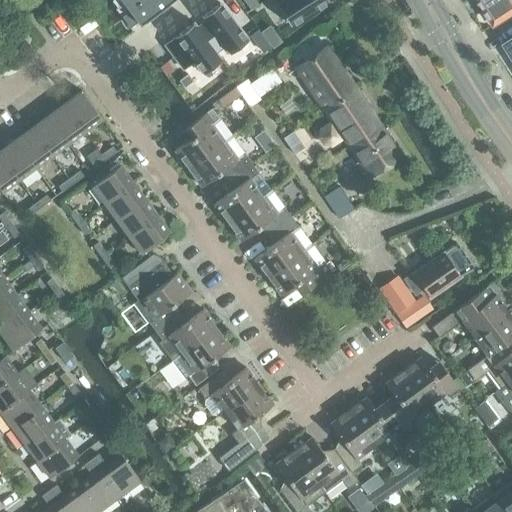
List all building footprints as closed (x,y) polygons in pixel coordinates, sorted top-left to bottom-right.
[(121,0),(130,11),(138,22),(139,23),(170,0),(121,0)] [(284,0),(285,0),(278,5),(290,24),(327,0),(284,0)] [(478,0),(485,10),(500,0),(478,0)] [(511,0),(500,0),(485,10),(495,25),(511,14),(511,0)] [(194,23),(220,59),(221,58),(216,52),(224,46),(229,52),(247,38),(221,3),(202,16),(206,21),(198,28),(194,23)] [(138,22),(130,11),(122,16),(130,27),(138,22)] [(176,37),(166,45),(184,68),(194,61),(202,72),(220,59),(194,23),(176,37)] [(259,29),(251,34),(257,42),(265,36),(259,29)] [(25,32),(18,37),(23,44),(30,39),(25,32)] [(324,112),(356,90),(327,49),(296,70),(324,112)] [(272,70),(251,85),(257,94),(279,79),(272,70)] [(188,73),(179,80),(184,87),(193,80),(188,73)] [(347,147),(379,125),(356,90),(324,112),(331,122),(322,129),(318,138),(322,144),(331,145),(342,139),(347,147)] [(64,103),(85,132),(102,119),(81,91),(64,103)] [(69,144),(85,132),(64,103),(48,115),(69,144)] [(188,168),(232,135),(219,118),(211,108),(188,125),(194,135),(174,149),(188,168)] [(52,156),(69,144),(48,115),(31,127),(52,156)] [(379,125),(347,147),(369,178),(401,157),(379,125)] [(36,168),(52,156),(31,127),(15,139),(36,168)] [(294,131),(283,139),(294,155),(305,148),(294,131)] [(228,180),(252,163),(244,153),(232,135),(188,168),(201,186),(222,171),(228,180)] [(0,153),(19,180),(36,168),(15,139),(0,149),(0,153)] [(113,146),(102,154),(106,160),(117,152),(113,146)] [(0,190),(2,193),(19,180),(0,153),(0,190)] [(106,160),(102,154),(90,163),(94,168),(106,160)] [(231,219),(262,196),(250,179),(259,172),(252,163),(228,180),(234,189),(214,204),(228,222),(231,219)] [(104,203),(133,183),(120,166),(92,187),(104,203)] [(79,171),(68,178),(72,184),(83,176),(79,171)] [(72,184),(68,178),(58,186),(62,192),(72,184)] [(117,219),(145,199),(133,183),(104,203),(117,219)] [(339,186),(325,196),(341,219),(355,208),(339,186)] [(268,234),(291,217),(271,190),(262,196),(231,219),(228,222),(241,240),(261,225),(268,234)] [(47,194),(36,202),(40,208),(51,200),(47,194)] [(129,236),(157,215),(145,199),(117,219),(129,236)] [(40,208),(36,202),(25,210),(29,216),(40,208)] [(77,223),(82,219),(74,208),(68,212),(77,223)] [(3,212),(0,214),(0,218),(6,226),(11,222),(3,212)] [(157,215),(129,236),(142,253),(170,233),(157,215)] [(268,276),(311,244),(291,217),(268,234),(274,243),(254,258),(268,276)] [(82,219),(77,223),(85,234),(90,230),(82,219)] [(11,222),(6,226),(14,237),(19,233),(11,222)] [(0,231),(0,244),(8,239),(2,230),(0,231)] [(101,256),(106,252),(98,241),(93,245),(101,256)] [(414,273),(404,279),(415,294),(424,287),(431,297),(475,266),(457,241),(444,250),(413,272),(414,273)] [(27,244),(22,248),(30,259),(35,255),(27,244)] [(301,279),(308,288),(331,271),(324,261),(311,244),(268,276),(281,294),(301,279)] [(106,252),(101,256),(109,267),(114,262),(106,252)] [(35,255),(30,259),(38,270),(43,266),(35,255)] [(154,256),(122,279),(125,283),(139,301),(139,302),(174,276),(174,275),(160,257),(157,260),(154,256)] [(348,259),(339,267),(342,271),(351,264),(348,259)] [(139,301),(135,304),(156,331),(179,314),(173,305),(191,292),(177,273),(174,275),(174,276),(139,302),(139,301)] [(416,301),(398,275),(378,288),(406,329),(434,310),(424,295),(416,301)] [(52,277),(46,281),(54,292),(60,288),(52,277)] [(0,306),(16,295),(4,279),(0,281),(0,306)] [(479,292),(456,309),(463,318),(462,319),(462,320),(475,337),(510,311),(497,293),(495,294),(494,295),(487,286),(479,292)] [(60,288),(54,292),(62,303),(68,299),(60,288)] [(0,332),(28,311),(16,295),(0,306),(0,332)] [(179,314),(156,331),(163,341),(169,336),(182,353),(217,328),(203,309),(186,322),(179,314)] [(456,309),(433,326),(440,336),(462,320),(462,319),(463,318),(456,309)] [(28,311),(0,332),(13,349),(41,328),(28,311)] [(511,313),(510,311),(475,337),(488,354),(489,355),(511,338),(511,313)] [(182,353),(172,360),(186,378),(189,376),(196,385),(219,368),(213,359),(231,346),(217,328),(182,353)] [(488,354),(477,363),(485,373),(488,370),(502,388),(509,383),(511,380),(511,338),(489,355),(488,354)] [(41,341),(37,344),(44,354),(49,349),(42,340),(41,341)] [(63,341),(55,347),(65,361),(73,355),(63,341)] [(447,354),(452,353),(455,349),(454,343),(450,341),(445,342),(442,347),(443,351),(447,354)] [(49,349),(44,354),(52,365),(56,361),(57,360),(49,349)] [(4,356),(0,358),(0,385),(17,373),(4,356)] [(423,356),(404,370),(430,405),(447,392),(452,398),(462,391),(454,379),(445,367),(436,374),(423,356)] [(468,369),(459,376),(467,386),(476,380),(485,373),(477,363),(468,369)] [(222,371),(198,388),(205,398),(205,404),(213,414),(218,415),(218,416),(225,411),(260,385),(246,367),(228,380),(222,371)] [(404,370),(386,383),(399,401),(390,408),(407,431),(417,424),(413,417),(430,405),(404,370)] [(65,373),(60,377),(68,387),(73,382),(66,372),(65,373)] [(17,373),(0,385),(0,410),(0,411),(29,390),(17,373)] [(73,382),(68,387),(75,397),(80,394),(81,393),(73,382)] [(239,444),(219,458),(228,470),(257,449),(262,443),(259,438),(254,432),(262,426),(256,417),(273,404),(260,385),(225,411),(238,428),(231,433),(239,444)] [(29,390),(0,411),(12,427),(41,406),(29,390)] [(368,396),(349,410),(375,445),(392,432),(397,439),(407,431),(390,408),(381,414),(368,396)] [(41,406),(12,427),(25,444),(53,422),(41,406)] [(89,407),(85,409),(92,419),(97,415),(90,406),(89,407)] [(493,409),(483,417),(489,425),(500,418),(493,409)] [(349,410),(331,424),(344,441),(335,448),(358,481),(359,480),(353,472),(363,464),(358,458),(375,445),(349,410)] [(93,420),(89,423),(101,440),(110,433),(97,415),(92,419),(93,420)] [(53,422),(25,444),(37,460),(65,439),(71,435),(59,419),(53,423),(53,422)] [(313,437),(293,452),(323,493),(342,479),(349,488),(358,481),(335,448),(326,455),(313,437)] [(65,439),(37,460),(49,477),(78,455),(65,439)] [(165,439),(160,443),(166,453),(176,446),(173,440),(165,439)] [(487,439),(466,453),(474,465),(495,450),(487,439)] [(293,452),(276,464),(289,482),(280,489),(297,511),(312,511),(308,505),(323,493),(293,452)] [(91,459),(119,497),(140,481),(120,454),(106,465),(98,453),(91,459)] [(466,453),(448,466),(456,478),(474,465),(466,453)] [(424,458),(393,478),(400,489),(431,468),(424,458)] [(97,511),(119,497),(91,459),(83,464),(91,475),(78,485),(97,511)] [(447,467),(427,481),(438,496),(457,482),(447,467)] [(232,487),(200,509),(202,511),(258,511),(265,507),(245,478),(232,487)] [(375,491),(367,495),(374,506),(382,501),(400,489),(393,478),(375,491)] [(511,511),(511,481),(494,494),(498,500),(507,511),(511,511)] [(64,511),(97,511),(78,485),(63,496),(55,485),(48,490),(64,511)] [(64,511),(48,490),(41,495),(49,506),(40,511),(64,511)] [(494,494),(475,507),(478,511),(507,511),(498,500),(494,494)]
